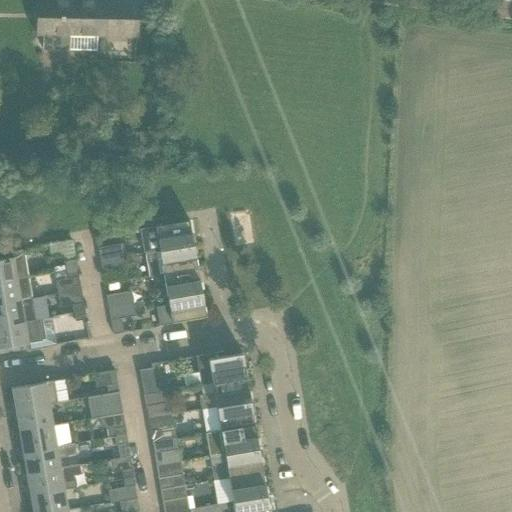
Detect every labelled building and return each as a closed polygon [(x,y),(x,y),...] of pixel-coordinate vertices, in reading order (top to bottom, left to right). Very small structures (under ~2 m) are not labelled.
[(97,29),(96,0),(37,0),(36,35),(43,35),(43,49),(70,49),(70,35),(89,36),(88,29),(97,29)] [(138,1),(104,0),(96,0),(97,29),(88,29),(89,36),(138,37),(138,1)] [(154,239),(144,241),(146,253),(153,251),(194,244),(189,220),(155,226),(151,227),(154,239)] [(154,239),(151,227),(142,228),(144,241),(154,239)] [(74,259),(72,241),(50,244),(52,257),(63,256),(64,260),(74,259)] [(98,248),(100,261),(125,256),(123,244),(98,248)] [(149,277),(164,274),(198,268),(194,244),(153,251),(146,253),(145,253),(149,277)] [(0,281),(28,277),(23,250),(12,251),(13,257),(0,259),(0,281)] [(125,256),(100,261),(102,273),(127,268),(125,256)] [(74,260),(64,262),(66,270),(76,268),(74,260)] [(76,268),(66,270),(67,278),(77,277),(76,268)] [(164,274),(168,298),(202,292),(198,268),(164,274)] [(67,278),(66,270),(54,272),(56,280),(67,278)] [(0,281),(0,303),(32,298),(28,277),(0,281)] [(77,277),(67,278),(70,292),(79,290),(77,277)] [(58,294),(70,292),(67,278),(56,280),(58,294)] [(79,290),(70,292),(72,304),(82,302),(79,290)] [(106,295),(108,308),(133,303),(131,291),(106,295)] [(70,292),(58,294),(60,306),(72,304),(70,292)] [(202,292),(168,298),(159,299),(160,307),(157,308),(160,324),(158,324),(159,326),(174,323),(173,322),(206,316),(202,292)] [(43,296),(32,298),(35,320),(37,319),(47,318),(43,296)] [(0,325),(35,320),(32,298),(0,303),(0,325)] [(82,302),(72,304),(73,313),(83,311),(82,302)] [(133,303),(108,308),(113,334),(124,332),(121,318),(135,316),(133,303)] [(83,311),(73,313),(75,321),(85,320),(83,311)] [(47,318),(37,319),(41,341),(29,343),(30,349),(57,344),(52,317),(47,318)] [(0,325),(0,348),(29,343),(41,341),(37,319),(35,320),(0,325)] [(242,353),(224,356),(224,351),(195,356),(195,357),(196,357),(199,371),(201,384),(200,384),(200,385),(212,384),(246,377),(242,353)] [(151,368),(140,370),(144,395),(156,393),(151,368)] [(114,370),(104,372),(107,385),(108,394),(118,392),(114,370)] [(200,384),(201,384),(199,371),(183,374),(185,387),(200,384)] [(107,385),(104,372),(94,374),(96,387),(107,385)] [(212,384),(214,393),(202,395),(199,395),(201,409),(217,407),(250,401),(246,377),(212,384)] [(53,381),(57,403),(68,401),(64,379),(53,381)] [(12,390),(16,411),(50,405),(49,404),(57,403),(53,381),(11,389),(11,390),(12,390)] [(212,384),(200,385),(202,395),(214,393),(212,384)] [(156,393),(144,395),(146,406),(170,402),(168,391),(156,393)] [(108,394),(87,398),(88,398),(91,419),(99,418),(112,416),(122,414),(118,392),(108,394)] [(217,407),(221,430),(255,424),(250,401),(217,407)] [(170,402),(146,406),(148,418),(172,414),(170,402)] [(16,411),(19,432),(53,426),(50,405),(16,411)] [(217,407),(201,409),(205,433),(221,430),(217,407)] [(122,414),(112,416),(114,428),(116,437),(126,435),(122,414)] [(172,414),(148,418),(150,431),(174,427),(172,414)] [(108,439),(116,437),(112,416),(99,418),(100,425),(106,429),(108,439)] [(53,426),(19,432),(20,433),(23,453),(57,447),(70,445),(67,424),(53,426)] [(205,433),(209,457),(259,448),(255,424),(221,430),(205,433)] [(152,442),(176,438),(174,427),(150,431),(152,442)] [(126,435),(116,437),(117,445),(119,458),(129,456),(127,443),(126,435)] [(176,438),(152,442),(154,453),(178,449),(176,438)] [(23,453),(27,474),(61,468),(59,458),(77,454),(75,444),(57,447),(23,453)] [(213,481),(229,478),(263,472),(259,448),(209,457),(213,481)] [(178,449),(154,453),(156,466),(180,462),(178,449)] [(129,456),(119,458),(122,471),(123,480),(133,478),(129,456)] [(180,462),(156,466),(158,478),(182,474),(180,462)] [(27,474),(30,495),(64,489),(76,488),(74,476),(81,472),(80,465),(61,468),(27,474)] [(229,478),(233,501),(267,495),(263,472),(229,478)] [(158,478),(160,489),(184,485),(182,474),(158,478)] [(125,488),(108,491),(110,503),(136,498),(134,486),(135,486),(133,478),(123,480),(125,488)] [(229,478),(213,481),(217,504),(233,501),(229,478)] [(185,490),(184,485),(160,489),(162,501),(186,497),(185,490)] [(30,495),(33,511),(59,511),(68,511),(64,489),(30,495)] [(269,511),(267,495),(233,501),(235,511),(269,511)] [(186,497),(162,501),(164,511),(171,511),(188,509),(186,497)] [(120,502),(121,511),(128,511),(139,510),(137,499),(120,502)]
